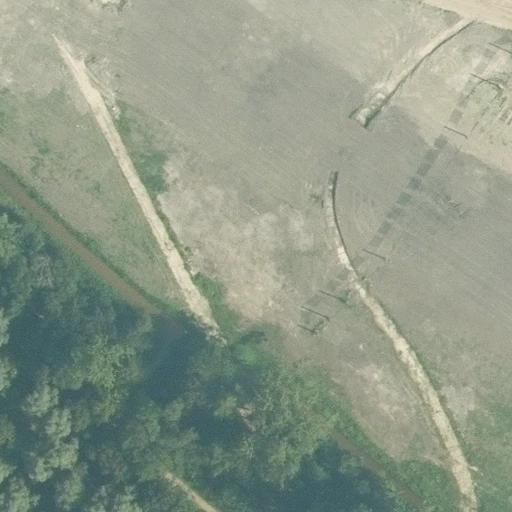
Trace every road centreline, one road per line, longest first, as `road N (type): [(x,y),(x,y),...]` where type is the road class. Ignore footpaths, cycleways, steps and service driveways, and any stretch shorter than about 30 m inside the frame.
road 1 (unknown): [(43,0),(268,438),(350,511)]
road 2 (motorway): [(49,0),(511,299)]
road 3 (motorway): [(511,211),(187,0)]
